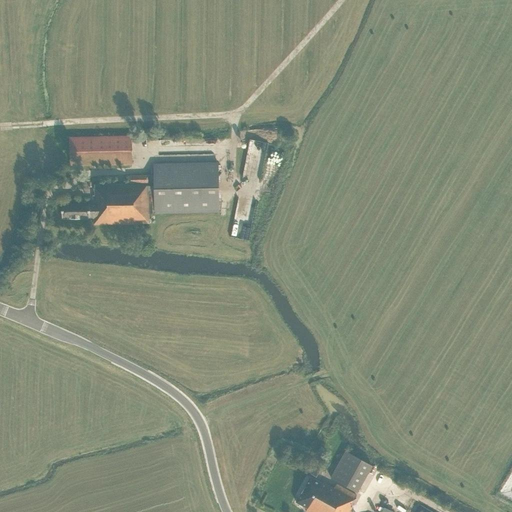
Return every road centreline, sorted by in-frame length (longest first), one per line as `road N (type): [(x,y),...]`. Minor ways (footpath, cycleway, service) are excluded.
road 1 (tertiary): [(226,511),(201,424),(183,400),(137,369),(0,308)]
road 2 (track): [(233,113),(4,126)]
road 3 (track): [(44,194),(141,170),(157,149),(235,146)]
road 4 (track): [(233,113),(342,0)]
